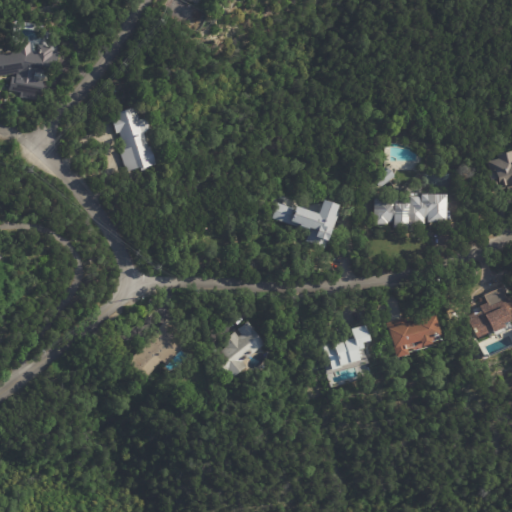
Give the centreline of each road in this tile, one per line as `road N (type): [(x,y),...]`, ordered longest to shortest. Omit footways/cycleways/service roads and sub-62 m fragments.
road 1 (residential): [(121,283),(374,283),(506,237)]
road 2 (residential): [(121,283),(113,239),(90,205),(60,168),(12,133)]
road 3 (residential): [(144,0),(34,146)]
road 4 (residential): [(0,391),(100,318),(121,283)]
